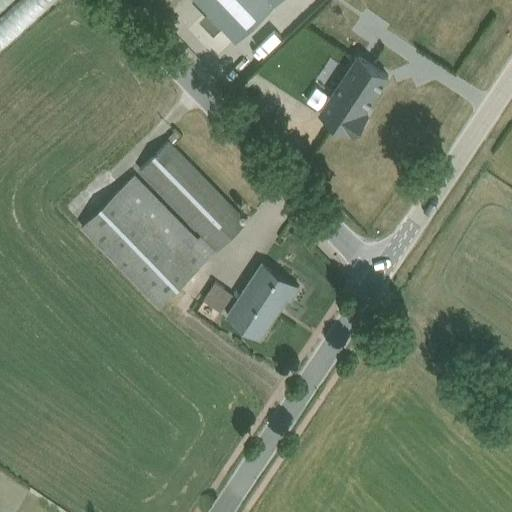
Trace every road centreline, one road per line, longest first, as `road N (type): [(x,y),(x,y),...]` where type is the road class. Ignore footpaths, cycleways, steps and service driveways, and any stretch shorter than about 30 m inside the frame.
road 1 (tertiary): [(377,271),(116,0)]
road 2 (tertiary): [(377,271),(218,511)]
road 3 (tertiary): [(511,71),(377,271)]
